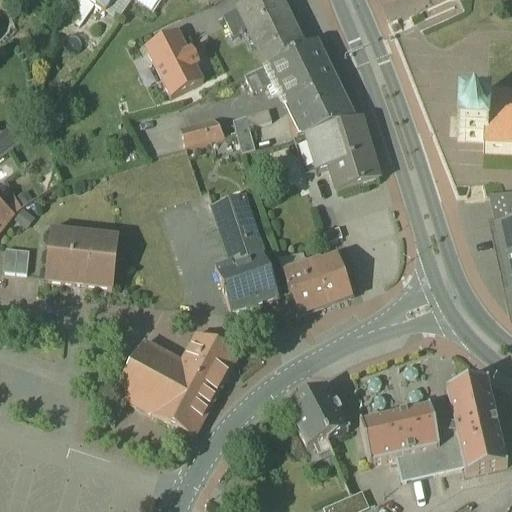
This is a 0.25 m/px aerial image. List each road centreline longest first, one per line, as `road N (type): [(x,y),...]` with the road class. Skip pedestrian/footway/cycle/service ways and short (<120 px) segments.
road 1 (primary): [(351,9),(452,296)]
road 2 (tertiary): [(304,365),(221,437),(176,511)]
road 3 (tertiary): [(452,296),(304,365)]
road 4 (unknown): [(63,458),(69,410),(61,383),(25,358),(0,355)]
